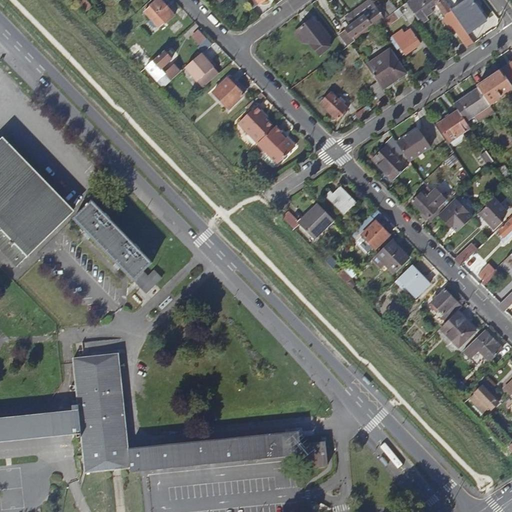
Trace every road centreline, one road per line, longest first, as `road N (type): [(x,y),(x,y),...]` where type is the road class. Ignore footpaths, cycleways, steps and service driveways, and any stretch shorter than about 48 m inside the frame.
road 1 (tertiary): [(472,511),(0,17)]
road 2 (tertiary): [(0,37),(310,357),(438,511)]
road 3 (residential): [(511,332),(334,152)]
road 4 (residential): [(334,152),(511,32)]
road 5 (residential): [(233,49),(334,152)]
